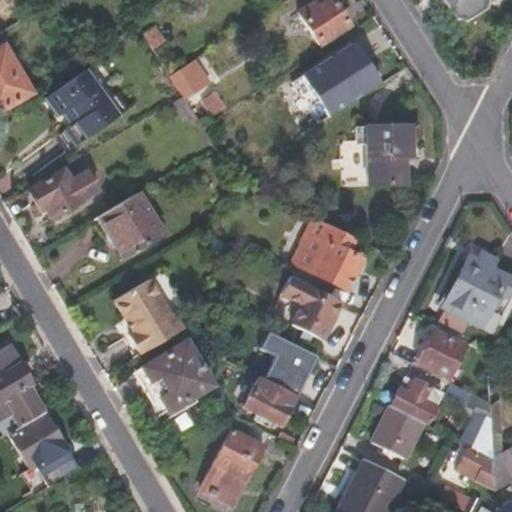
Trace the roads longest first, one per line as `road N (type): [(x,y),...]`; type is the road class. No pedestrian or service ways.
road 1 (residential): [(282,511),(475,136)]
road 2 (residential): [(160,511),(0,239)]
road 3 (residential): [(388,0),(475,136)]
